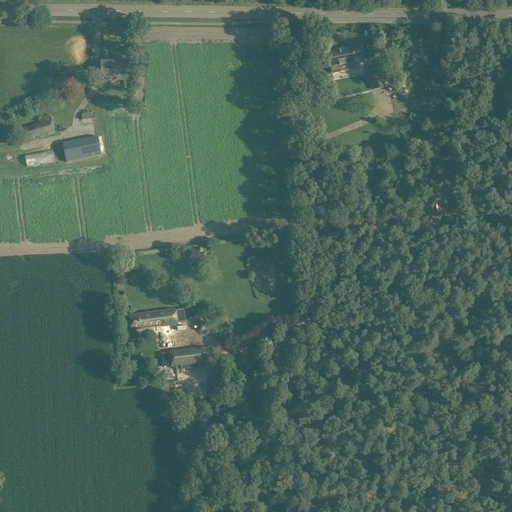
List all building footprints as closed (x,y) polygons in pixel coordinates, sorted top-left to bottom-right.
[(327,54),(329,64),(330,67),(332,75),(356,69),(351,48),(327,54)] [(372,54),(362,56),(363,58),(364,64),(373,62),(372,56),(372,54)] [(101,61),(101,71),(100,80),(123,80),(124,62),(101,61)] [(368,69),(372,90),(386,88),(382,66),(368,69)] [(498,67),(497,79),(511,79),(511,67),(498,67)] [(32,141),(56,133),(50,117),(16,127),(21,144),(27,142),(26,141),(32,139),(32,141)] [(96,137),(63,144),(67,163),(100,156),(96,137)] [(54,163),(52,150),(4,158),(6,171),(54,163)] [(175,309),(129,316),(131,331),(177,324),(177,323),(185,322),(183,309),(175,310),(175,309)] [(209,347),(203,348),(169,352),(170,366),(204,362),(211,361),(209,347)]
